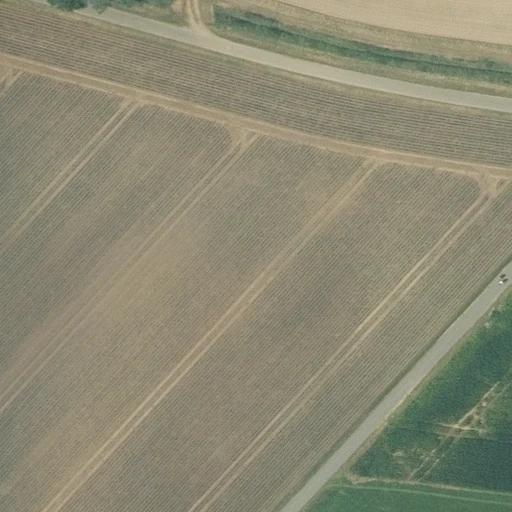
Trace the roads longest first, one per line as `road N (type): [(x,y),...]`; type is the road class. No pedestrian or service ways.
road 1 (unclassified): [(19,0),(345,79),(511,106)]
road 2 (unclassified): [(511,269),(289,511)]
